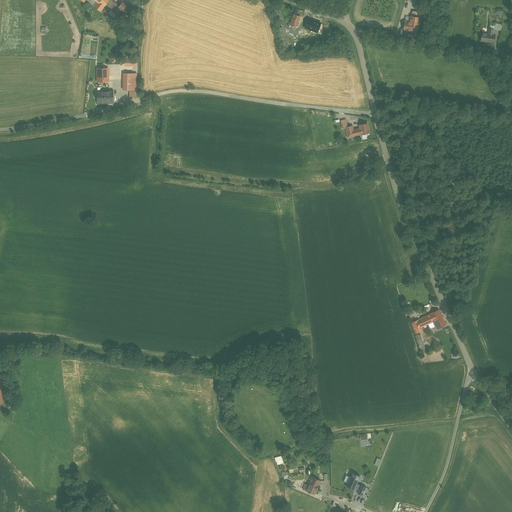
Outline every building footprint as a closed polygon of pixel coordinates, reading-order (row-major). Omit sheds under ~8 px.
[(109,0),(94,0),(98,3),(95,7),(100,11),(109,0)] [(135,12),(122,2),(115,11),(128,21),(135,12)] [(405,21),(403,31),(418,34),(420,24),(418,24),(420,13),(412,12),(410,22),(405,21)] [(300,16),(294,14),(290,24),(297,26),(300,16)] [(302,30),(300,36),(305,38),(307,35),(309,28),(315,30),(318,22),(307,18),(302,30)] [(481,33),(480,42),(495,44),(496,39),(496,35),(495,35),(495,30),(489,29),(488,34),(481,33)] [(309,36),(307,35),(305,38),(305,40),(303,39),(301,44),(306,46),(309,36)] [(134,73),(123,73),(123,90),(134,90),(134,73)] [(108,74),(102,75),(103,74),(97,74),(97,87),(113,86),(113,79),(108,79),(108,74)] [(113,91),(97,91),(97,103),(113,103),(113,91)] [(360,128),(353,130),(352,125),(345,127),(348,137),(355,136),(361,134),(370,133),(367,123),(359,125),(360,128)] [(438,310),(430,314),(434,321),(437,328),(445,324),(438,310)] [(430,314),(412,322),(416,333),(422,331),(421,327),(434,321),(430,314)] [(427,352),(420,334),(415,335),(422,353),(427,352)] [(281,456),(275,458),(276,461),(277,461),(278,465),(283,463),(281,456)] [(363,476),(357,474),(353,484),(358,487),(363,476)] [(312,477),(308,485),(305,484),(303,489),(315,494),(316,490),(320,481),(312,477)] [(358,487),(353,484),(349,493),(360,498),(364,489),(358,487)]
